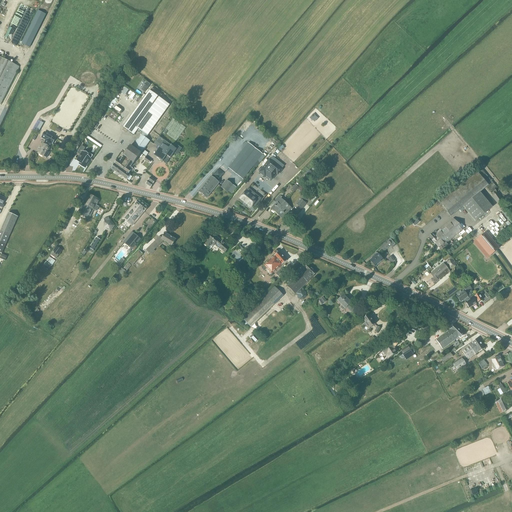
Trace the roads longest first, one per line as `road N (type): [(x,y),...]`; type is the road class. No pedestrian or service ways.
road 1 (secondary): [(511,343),(211,211),(101,182),(0,178)]
road 2 (track): [(289,296),(307,329),(262,365),(223,320)]
road 3 (track): [(503,461),(378,511)]
